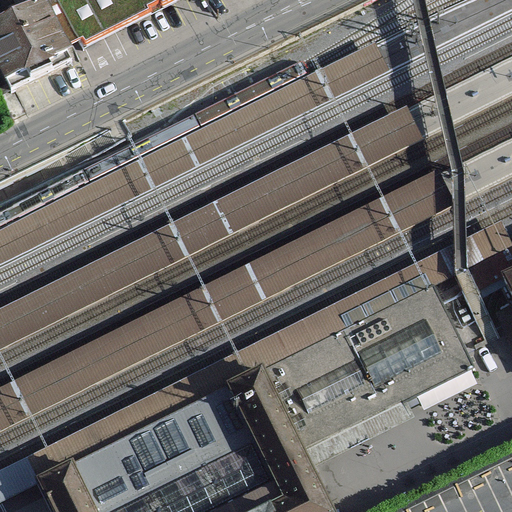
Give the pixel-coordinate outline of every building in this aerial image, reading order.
[(56,0),(86,55),(187,0),(56,0)] [(0,27),(0,71),(13,97),(80,64),(50,3),(0,27)] [(0,265),(387,75),(373,47),(0,234),(0,265)] [(0,346),(421,137),(407,110),(0,312),(0,346)] [(0,430),(453,206),(440,178),(0,396),(0,430)] [(29,467),(39,488),(125,445),(130,442),(176,420),(228,395),(294,362),(434,293),(434,291),(511,252),(511,250),(502,231),(29,467)] [(511,267),(501,273),(509,289),(511,296),(511,267)] [(125,445),(39,488),(51,511),(330,511),(305,460),(354,436),(388,420),(476,377),(448,319),(434,293),(294,362),(228,395),(176,420),(130,442),(125,445)] [(511,310),(497,318),(511,347),(511,310)] [(449,440),(501,413),(483,380),(431,407),(449,440)] [(0,507),(39,488),(29,467),(0,481),(0,507)]
